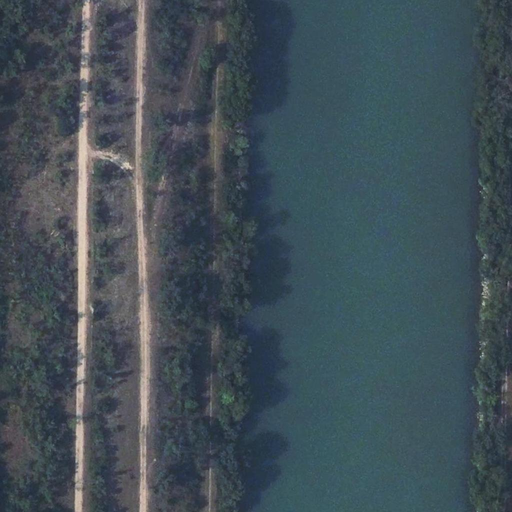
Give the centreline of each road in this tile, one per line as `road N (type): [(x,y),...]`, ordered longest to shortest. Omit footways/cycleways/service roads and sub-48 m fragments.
road 1 (track): [(77,511),(85,0)]
road 2 (track): [(142,0),(140,511)]
road 3 (track): [(503,511),(511,207)]
road 4 (track): [(143,248),(199,27),(214,14)]
